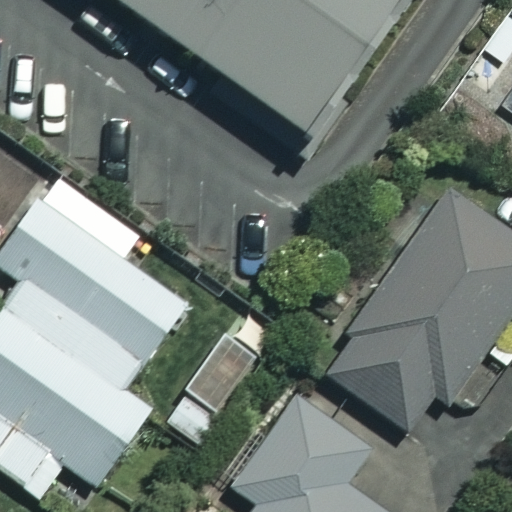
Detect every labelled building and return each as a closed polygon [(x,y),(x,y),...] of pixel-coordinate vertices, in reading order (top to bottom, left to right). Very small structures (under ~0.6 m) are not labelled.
[(408,0),(100,0),(306,145),(408,0)] [(511,91),(500,111),(511,118),(511,91)] [(133,239),(50,175),(0,240),(0,271),(12,281),(0,296),(0,475),(31,499),(59,463),(86,484),(144,409),(116,388),(179,307),(118,259),(133,239)] [(511,308),(511,234),(443,183),(308,362),(399,430),(428,391),(442,402),(511,308)] [(365,443),(292,391),(225,484),(252,504),(246,511),(375,511),(336,484),(365,443)]
